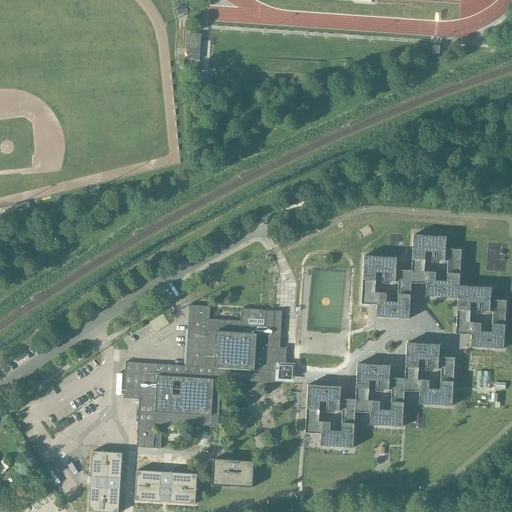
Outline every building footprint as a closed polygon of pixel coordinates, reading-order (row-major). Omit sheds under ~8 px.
[(188,49),(188,53),(199,54),(200,54),(200,50),(201,35),(189,34),(188,49)] [(202,74),(201,87),(212,87),(212,74),(202,74)] [(458,286),(461,250),(445,249),(446,237),(413,235),(411,271),(396,270),(397,258),(364,256),(360,304),(371,305),(376,305),(375,317),(408,319),(417,320),(419,284),(420,284),(425,284),(426,284),(425,296),(457,298),(455,334),(465,335),(471,335),(470,347),(503,349),(506,301),(490,300),(491,288),(458,286)] [(197,367),(254,370),(281,372),(281,375),(294,376),(295,362),(278,361),(279,348),(281,311),(241,308),(240,321),(209,319),(210,306),(189,305),(187,341),(191,341),(190,354),(186,353),(186,361),(197,362),(197,367)] [(370,412),(369,424),(402,427),(404,391),(419,392),(419,404),(451,406),(453,380),(454,358),(440,357),(438,357),(439,345),(406,343),(404,379),(388,378),(389,366),(357,364),(355,380),(354,399),(339,398),(339,387),(308,384),(305,432),(321,433),(320,445),(352,448),(355,411),(370,412)] [(126,362),(124,394),(131,394),(139,395),(138,409),(138,421),(136,447),(153,448),(161,448),(161,443),(162,432),(154,432),(155,420),(215,423),(215,422),(217,379),(213,379),(181,377),(157,376),(158,364),(126,362)] [(4,414),(0,417),(0,428),(9,422),(6,416),(4,414)] [(90,486),(88,511),(118,511),(122,453),(92,451),(90,477),(97,478),(97,482),(101,482),(101,487),(90,486)] [(251,458),(211,455),(209,481),(249,484),(251,458)] [(3,461),(0,462),(0,472),(1,474),(9,468),(3,461)] [(136,471),(134,501),(160,502),(161,496),(165,496),(165,492),(170,492),(169,503),(195,504),(197,474),(136,471)]
